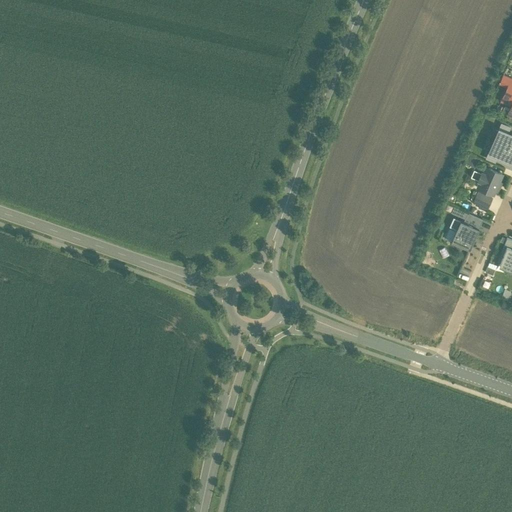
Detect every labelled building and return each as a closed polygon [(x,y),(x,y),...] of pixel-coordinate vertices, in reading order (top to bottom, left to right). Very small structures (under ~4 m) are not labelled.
[(499,83),(507,86),(511,77),(503,74),(499,83)] [(502,99),(509,102),(511,98),(506,96),(508,92),(505,91),(502,99)] [(501,123),(499,128),(508,132),(510,127),(501,123)] [(493,141),(511,148),(511,134),(508,132),(499,128),(499,129),(495,136),(493,141)] [(510,162),(511,157),(511,148),(493,141),(492,144),(488,152),(488,153),(497,156),(510,162)] [(497,156),(488,153),(486,158),(495,161),(497,156)] [(502,174),(486,167),(483,173),(481,172),(478,180),(480,181),(477,187),(493,194),(495,190),(499,181),(502,174)] [(482,194),(479,199),(490,204),(492,198),(482,194)] [(479,199),(478,204),(488,208),(490,204),(479,199)] [(463,221),(479,228),(483,219),(467,212),(463,221)] [(456,229),(460,220),(453,217),(449,226),(456,229)] [(456,229),(451,241),(470,249),(479,228),(463,221),(460,220),(456,229)] [(500,253),(503,254),(507,246),(511,247),(511,239),(507,237),(500,253)] [(511,247),(507,246),(503,254),(500,262),(508,266),(506,269),(511,271),(511,270),(511,247)]
